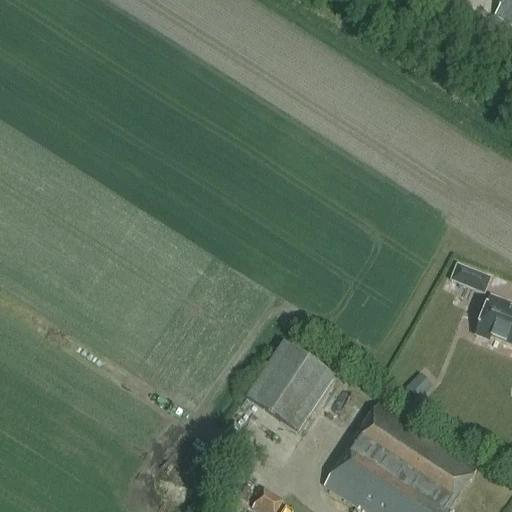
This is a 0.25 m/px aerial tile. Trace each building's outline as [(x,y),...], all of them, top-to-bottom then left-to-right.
[(511,0),(507,0),(496,18),(511,28),(511,0)] [(491,281),(458,268),(451,285),(484,299),(491,281)] [(509,306),(492,299),(476,339),(488,344),(489,340),(511,349),(511,311),(507,309),(509,306)] [(334,381),(284,348),(247,404),(297,437),(334,381)] [(418,404),(434,389),(421,376),(406,391),(418,404)] [(453,511),(477,478),(377,410),(325,489),(359,511),(360,511),(362,510),(364,511),(453,511)] [(248,482),(238,475),(226,492),(236,499),(248,482)] [(263,491),(253,510),(257,511),(277,511),(283,503),(263,491)]
